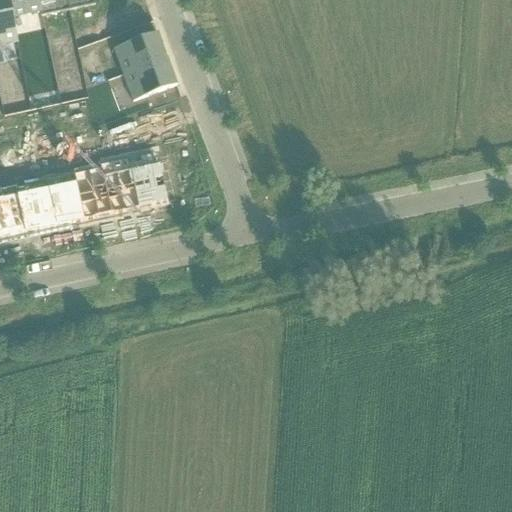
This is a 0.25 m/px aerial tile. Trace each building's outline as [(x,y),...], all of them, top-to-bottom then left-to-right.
[(4,0),(0,0),(0,47),(15,44),(9,20),(4,0)] [(4,0),(9,20),(39,14),(36,0),(4,0)] [(64,0),(36,0),(39,14),(40,18),(68,12),(64,0)] [(64,0),(68,12),(94,7),(92,0),(64,0)] [(165,60),(155,35),(112,51),(122,77),(165,60)] [(122,77),(132,104),(175,88),(165,60),(122,77)]
